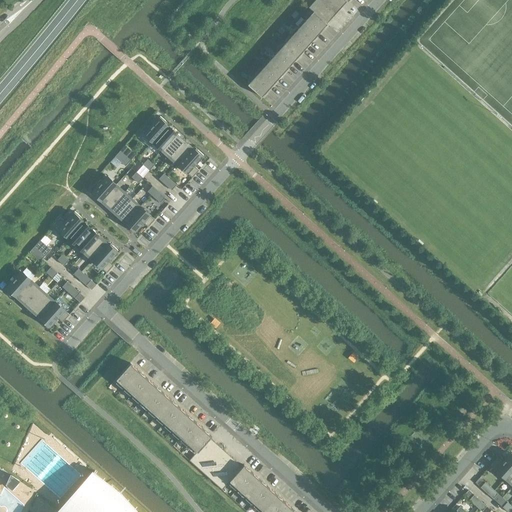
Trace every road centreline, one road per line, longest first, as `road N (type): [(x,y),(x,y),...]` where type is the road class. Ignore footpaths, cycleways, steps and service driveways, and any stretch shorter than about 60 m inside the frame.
road 1 (residential): [(379,0),(147,260)]
road 2 (residential): [(104,308),(331,511)]
road 3 (residential): [(130,245),(128,232),(92,200),(80,200),(81,212),(128,247)]
road 4 (residential): [(420,511),(496,426),(511,427)]
